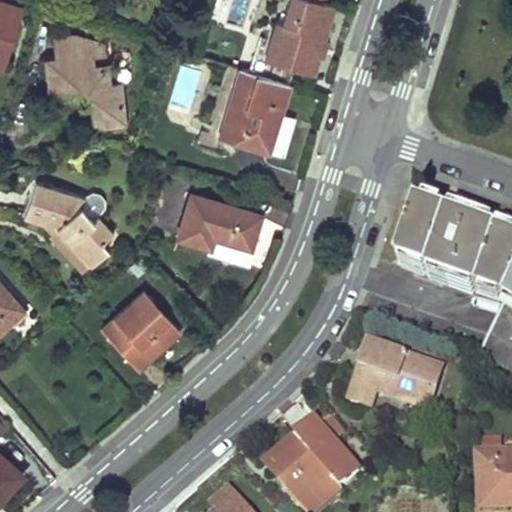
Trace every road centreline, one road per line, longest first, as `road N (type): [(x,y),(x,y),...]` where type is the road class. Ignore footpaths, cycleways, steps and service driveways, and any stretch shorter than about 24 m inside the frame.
road 1 (residential): [(349,125),(308,255),(266,325),(65,511)]
road 2 (residential): [(136,511),(301,360),(344,292),(385,137)]
road 3 (residential): [(385,137),(427,0)]
road 4 (residential): [(388,0),(349,125)]
road 5 (residential): [(511,172),(385,137)]
